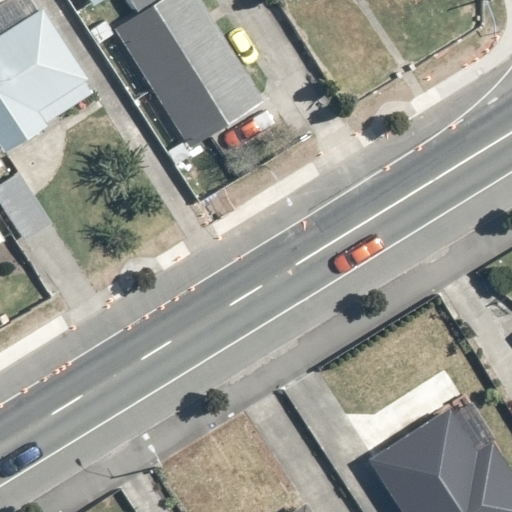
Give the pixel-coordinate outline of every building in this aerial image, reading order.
[(0,144),(6,154),(51,124),(44,114),(91,82),(35,0),(4,0),(0,3),(0,144)] [(91,0),(96,7),(105,0),(131,0),(140,12),(158,0),(91,0)] [(264,97),(198,0),(158,0),(140,12),(115,30),(193,145),(264,97)] [(15,167),(0,176),(0,204),(26,245),(54,227),(15,167)] [(511,511),(511,455),(498,432),(490,437),(467,400),(370,458),(402,511),(511,511)] [(317,511),(306,494),(279,511),(317,511)]
